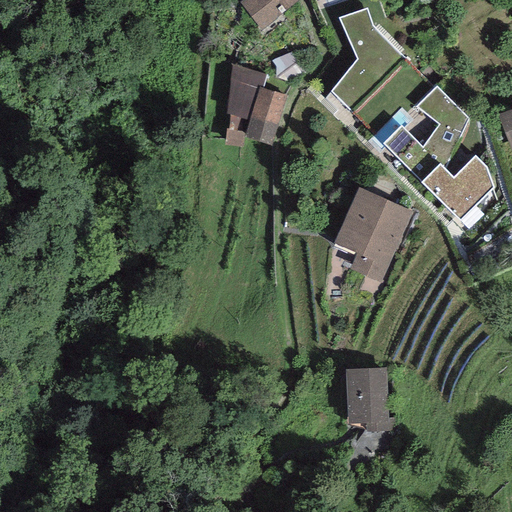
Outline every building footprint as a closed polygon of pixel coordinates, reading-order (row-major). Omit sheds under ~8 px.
[(241,0),(261,28),(295,0),(241,0)] [(368,11),(339,21),(358,58),(332,90),(375,133),(426,82),(373,28),(368,11)] [(266,74),(229,61),(226,113),(229,113),(228,126),(225,126),(225,143),(242,145),(245,135),(271,144),(287,95),(262,85),(266,74)] [(452,177),(445,170),(468,117),(436,85),(417,105),(438,123),(421,146),(401,124),(383,140),(453,215),(495,176),(475,156),(452,177)] [(511,108),(500,113),(511,147),(511,146),(511,108)] [(408,210),(358,189),(334,244),(358,254),(353,266),(379,277),(408,210)] [(398,369),(346,370),(347,437),(399,436),(398,369)]
